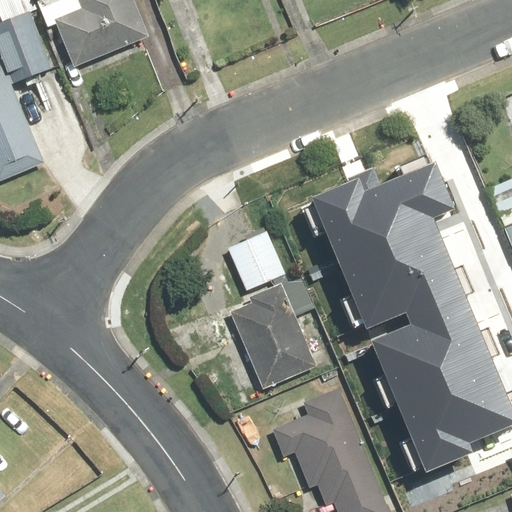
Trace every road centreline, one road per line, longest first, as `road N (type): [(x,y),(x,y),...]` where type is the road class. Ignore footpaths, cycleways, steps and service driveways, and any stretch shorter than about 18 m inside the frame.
road 1 (residential): [(44,325),(148,194),(198,149),(511,18)]
road 2 (residential): [(204,511),(169,453),(44,325)]
